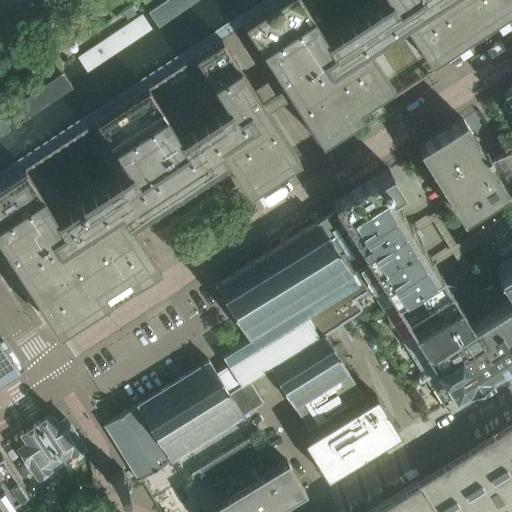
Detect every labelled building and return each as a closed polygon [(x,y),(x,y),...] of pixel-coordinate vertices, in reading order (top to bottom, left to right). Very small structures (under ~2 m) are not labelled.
[(161,0),(147,10),(157,24),(192,0),(161,0)] [(300,0),(282,0),(244,25),(282,83),(289,95),(321,143),(391,98),(363,55),(366,53),(371,50),(402,30),(430,72),(496,29),(511,18),(511,0),(387,0),(390,4),(351,29),(348,32),(329,44),(300,0)] [(139,15),(68,65),(77,77),(148,27),(139,15)] [(22,168),(0,181),(0,243),(58,332),(132,283),(133,285),(160,268),(159,266),(151,254),(135,231),(230,169),(245,193),(294,161),(296,160),(264,111),(256,99),(219,42),(195,57),(211,82),(160,114),(145,90),(122,104),(121,103),(95,120),(96,122),(99,125),(130,174),(56,221),(24,172),(22,168)] [(60,70),(8,106),(16,119),(69,83),(60,70)] [(256,99),(264,111),(289,95),(282,83),(256,99)] [(355,268),(368,289),(367,289),(370,293),(373,291),(431,386),(431,385),(443,404),(438,407),(439,408),(454,398),(454,399),(469,390),(489,378),(488,377),(511,362),(511,86),(502,92),(511,107),(511,266),(498,276),(499,278),(498,279),(500,281),(500,280),(511,298),(471,323),(469,319),(468,320),(459,306),(460,306),(459,303),(458,304),(449,290),(450,289),(449,287),(448,288),(439,274),(440,273),(439,271),(438,272),(429,258),(430,257),(429,255),(428,255),(419,242),(420,241),(419,239),(418,239),(409,225),(410,225),(409,223),(408,223),(399,209),(400,209),(399,207),(398,207),(389,193),(400,187),(388,168),(378,175),(378,174),(332,202),(336,208),(337,208),(370,259),(355,268)] [(0,114),(0,136),(11,130),(0,114)] [(459,214),(458,214),(459,217),(460,216),(462,218),(463,217),(462,215),(503,189),(505,191),(507,190),(506,188),(506,187),(505,185),(504,186),(495,172),(496,171),(495,169),(494,170),(488,160),(485,156),(486,155),(485,153),(484,154),(474,138),(475,138),(474,136),(473,137),(462,119),(417,147),(419,149),(429,166),(428,166),(429,168),(430,168),(439,182),(438,182),(439,184),(440,184),(449,198),(448,198),(449,200),(450,200),(459,214)] [(156,391),(154,392),(154,393),(140,402),(139,401),(136,403),(136,404),(115,417),(106,423),(106,422),(104,423),(104,424),(104,425),(103,425),(105,427),(115,442),(114,442),(115,444),(116,444),(125,459),(126,462),(127,461),(132,469),(125,473),(122,469),(109,478),(117,491),(131,483),(128,479),(135,475),(136,476),(135,477),(137,479),(138,478),(138,479),(138,478),(139,479),(141,478),(140,477),(171,459),(171,460),(175,458),(174,457),(189,448),(191,447),(191,446),(205,437),(206,438),(208,436),(222,426),(223,427),(225,426),(224,425),(239,416),(243,414),(242,413),(262,400),(249,380),(270,367),(293,405),(294,404),(308,427),(361,394),(356,385),(362,381),(359,375),(352,379),(347,371),(348,371),(340,358),(347,354),(339,342),(332,346),(324,333),(341,323),(340,322),(359,311),(362,309),(354,297),(367,289),(368,289),(355,268),(370,259),(337,208),(336,208),(319,219),(318,219),(315,220),(316,221),(302,230),(301,229),(299,231),(285,240),(284,239),(282,241),(282,242),(268,251),(267,250),(265,252),(251,261),(251,260),(248,262),(249,263),(234,272),(234,271),(231,273),(232,273),(217,282),(217,281),(214,283),(215,284),(214,284),(216,287),(216,286),(225,301),(226,304),(227,303),(236,317),(235,318),(237,320),(238,320),(247,334),(246,335),(246,336),(242,338),(240,335),(233,339),(228,343),(227,342),(225,341),(224,342),(223,342),(222,343),(221,343),(221,344),(221,345),(221,346),(221,347),(222,348),(220,349),(215,355),(208,359),(208,358),(204,360),(205,361),(190,370),(187,371),(188,372),(173,381),(173,380),(171,381),(171,382),(157,391),(156,391)] [(312,434),(302,440),(326,478),(382,444),(399,433),(398,432),(377,397),(376,395),(373,397),(372,396),(311,433),(312,434)] [(73,431),(74,430),(65,417),(62,420),(59,415),(53,419),(50,414),(36,423),(58,458),(71,450),(73,453),(83,446),(73,431)] [(22,433),(25,437),(19,441),(22,446),(19,448),(27,461),(28,460),(38,476),(49,469),(47,466),(58,458),(36,423),(22,433)] [(511,511),(511,424),(417,484),(416,482),(367,511),(511,511)] [(258,466),(262,465),(251,435),(191,472),(193,485),(194,488),(202,485),(203,487),(216,482),(222,498),(262,473),(258,466)] [(0,511),(29,511),(36,507),(27,493),(1,453),(0,452),(0,511)] [(222,499),(200,511),(269,511),(305,491),(286,460),(262,474),(262,473),(222,498),(222,499)] [(50,491),(39,498),(47,511),(62,511),(63,511),(50,491)]
